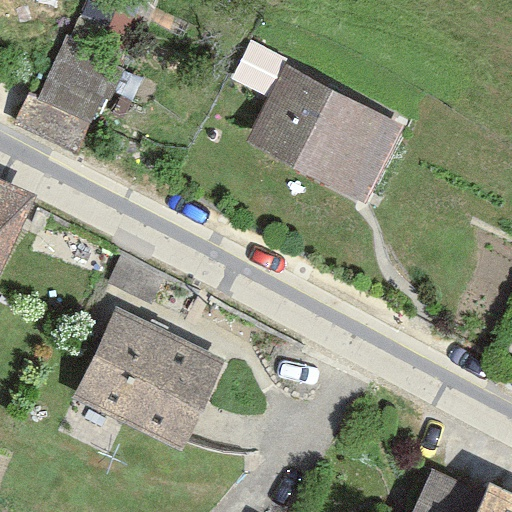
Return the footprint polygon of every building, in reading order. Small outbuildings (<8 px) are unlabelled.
[(26,125),(77,149),(104,92),(110,95),(126,60),(69,33),(26,125)] [(288,63),(249,138),(368,200),(408,124),(288,63)] [(0,260),(27,197),(0,185),(0,260)] [(76,393),(182,446),(225,362),(119,309),(76,393)] [(511,511),(511,486),(496,479),(486,497),(436,471),(415,511),(511,511)]
